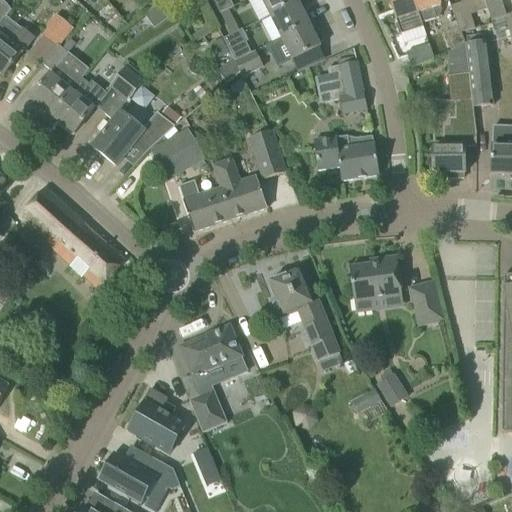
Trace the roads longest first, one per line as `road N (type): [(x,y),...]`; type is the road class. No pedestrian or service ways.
road 1 (unclassified): [(45,511),(171,285)]
road 2 (unclassified): [(171,285),(229,247),(405,211)]
road 3 (unclassified): [(171,285),(0,145)]
road 4 (unclassified): [(405,211),(393,124),(351,0)]
